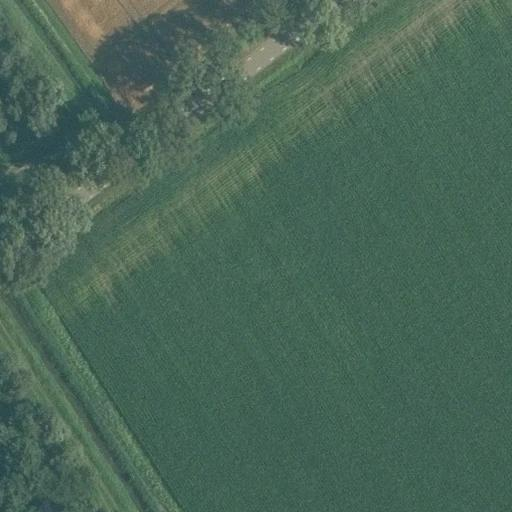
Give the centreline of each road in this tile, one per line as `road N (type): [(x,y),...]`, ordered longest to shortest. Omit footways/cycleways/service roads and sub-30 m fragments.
road 1 (tertiary): [(0,260),(341,0)]
road 2 (track): [(0,1),(72,122),(0,190)]
road 3 (track): [(119,511),(0,331)]
